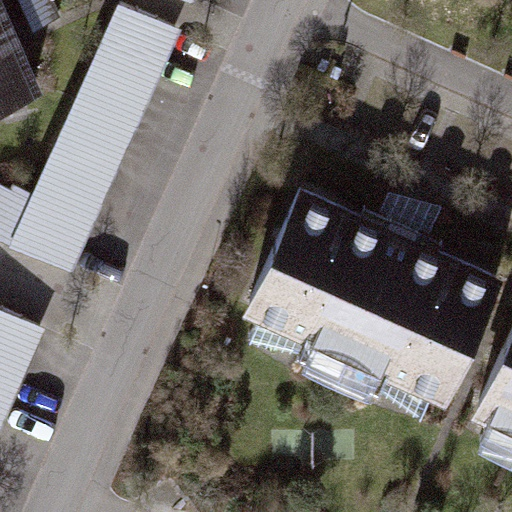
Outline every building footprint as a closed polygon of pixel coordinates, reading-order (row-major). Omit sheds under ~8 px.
[(0,0),(0,109),(47,89),(22,31),(7,0),(0,0)] [(144,0),(113,0),(3,246),(73,277),(189,18),(144,0)] [(299,170),(241,297),(445,388),(503,261),(399,214),(299,170)] [(0,307),(0,447),(52,330),(0,307)] [(511,310),(470,401),(511,420),(511,310)]
